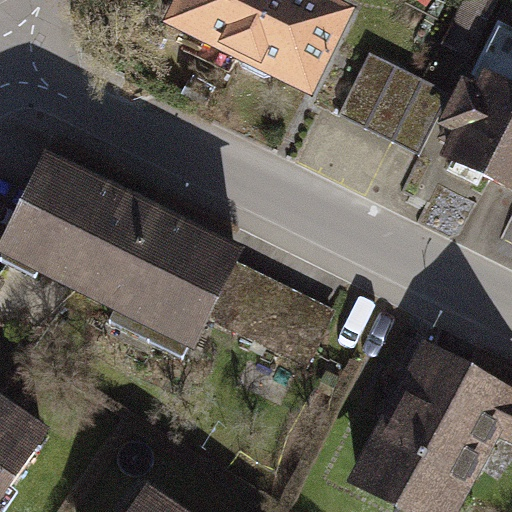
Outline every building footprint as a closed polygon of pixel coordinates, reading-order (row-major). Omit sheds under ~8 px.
[(238,65),(268,0),(178,0),(164,30),(238,65)] [(312,100),(354,12),(329,0),(268,0),(238,65),(312,100)] [(433,162),(511,198),(511,31),(498,25),(433,162)] [(424,84),(369,56),(338,116),(393,144),(424,84)] [(424,84),(393,144),(418,157),(449,97),(424,84)] [(205,322),(237,258),(43,160),(0,244),(0,264),(186,359),(205,322)] [(341,311),(237,258),(205,322),(308,374),(341,311)] [(511,401),(420,350),(341,490),(380,511),(459,511),(497,445),(511,453),(511,401)] [(0,511),(1,511),(51,439),(0,404),(0,511)] [(173,511),(141,489),(124,511),(173,511)]
